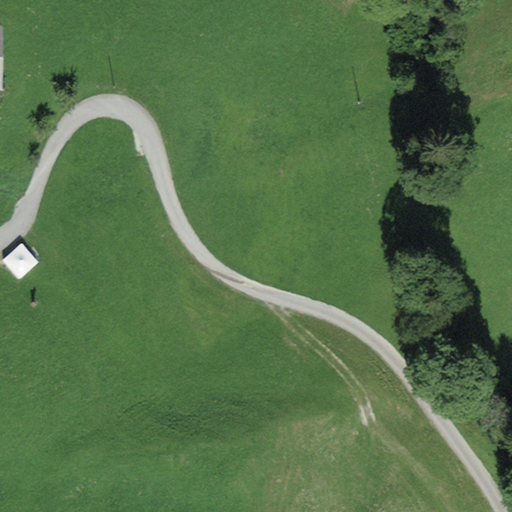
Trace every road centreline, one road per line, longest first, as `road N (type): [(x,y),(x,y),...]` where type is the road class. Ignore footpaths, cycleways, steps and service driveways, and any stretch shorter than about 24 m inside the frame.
road 1 (track): [(501,511),(442,420),(379,344),(346,321),(243,286),(214,267),(172,205),(137,118),(117,107),(95,109),(68,127),(20,227),(0,241)]
road 2 (track): [(268,293),(347,374),(367,415),(373,479),(360,511)]
